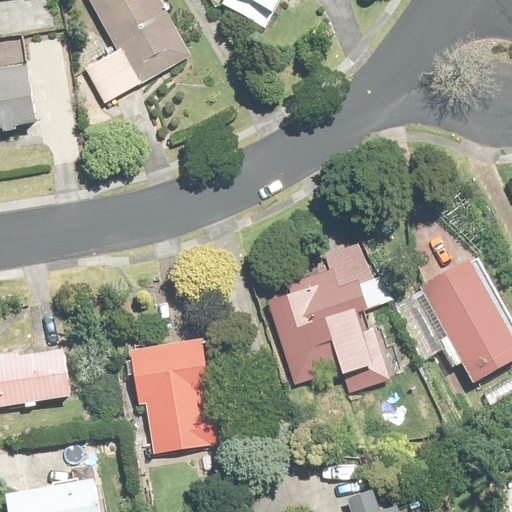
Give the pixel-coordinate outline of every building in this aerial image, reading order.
[(161,0),(89,0),(119,52),(88,70),(108,106),(194,57),(161,0)] [(229,0),(225,7),(267,32),(286,0),(229,0)] [(0,129),(40,123),(31,70),(0,75),(0,129)] [(372,311),(363,283),(375,280),(364,244),(328,256),(334,275),(290,289),(292,296),(269,303),(296,388),(332,377),(323,350),(336,346),(351,392),(382,382),(361,315),(372,311)] [(464,364),(475,386),(511,367),(511,320),(479,256),(423,285),(428,294),(417,300),(453,370),(464,364)] [(150,407),(157,458),(227,448),(223,416),(214,418),(203,341),(132,351),(140,408),(150,407)] [(34,352),(0,356),(0,405),(0,408),(73,398),(68,354),(35,358),(34,352)] [(104,511),(100,483),(11,497),(13,511),(104,511)] [(350,511),(429,511),(425,502),(399,511),(383,511),(376,493),(348,504),(350,511)]
